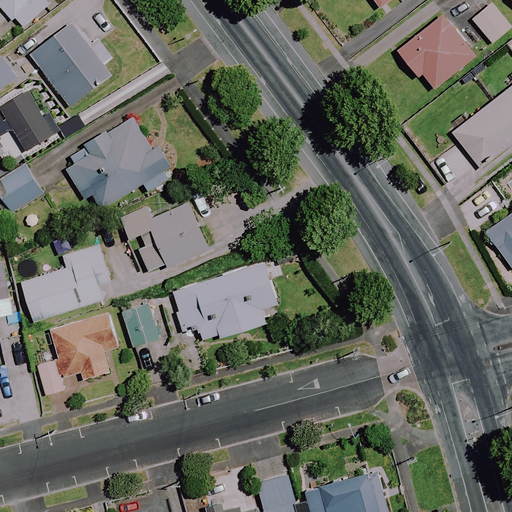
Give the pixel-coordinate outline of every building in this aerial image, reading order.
[(0,0),(0,7),(10,19),(21,32),(57,0),(0,0)] [(511,31),(491,5),(472,20),(493,47),(511,31)] [(399,53),(420,80),(424,77),(435,90),(477,57),(444,16),(399,53)] [(72,25),(32,55),(74,110),(114,80),(72,25)] [(1,59),(0,59),(0,94),(17,82),(1,59)] [(511,86),(453,133),(481,169),(511,145),(511,86)] [(0,113),(0,140),(13,132),(30,159),(65,136),(34,87),(0,108),(0,110),(1,113),(0,113)] [(103,210),(144,186),(149,194),(178,177),(167,157),(159,144),(151,149),(134,120),(87,148),(92,156),(68,170),(86,200),(94,195),(103,210)] [(27,165),(0,181),(0,192),(14,215),(46,195),(27,165)] [(212,249),(193,203),(153,219),(148,208),(122,219),(131,242),(135,240),(149,275),(212,249)] [(511,211),(484,232),(511,271),(511,211)] [(103,305),(97,284),(111,281),(102,247),(81,252),(62,257),(66,270),(24,281),(35,322),(103,305)] [(279,304),(267,264),(174,292),(186,332),(199,328),(204,344),(267,325),(262,309),(279,304)] [(0,302),(8,300),(0,268),(0,302)] [(151,306),(124,313),(133,349),(160,342),(151,306)] [(120,349),(110,314),(51,330),(59,361),(39,366),(47,397),(65,392),(61,379),(81,374),(83,381),(110,374),(104,353),(120,349)] [(388,511),(379,472),(305,490),(307,498),(295,501),(288,474),(259,480),(266,511),(388,511)]
